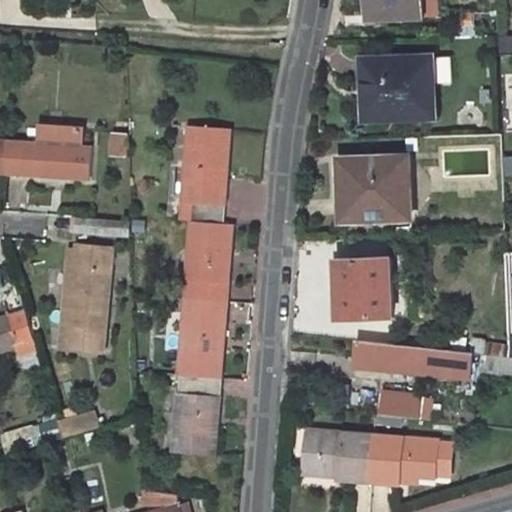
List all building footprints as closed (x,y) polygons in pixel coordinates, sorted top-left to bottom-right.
[(379,18),(428,16),(427,0),(363,0),(364,23),(379,23),(379,18)] [(435,55),(368,57),(368,81),(375,81),(376,120),(437,117),(435,55)] [(229,221),(236,126),(190,123),(181,216),(191,217),(175,445),(221,449),(238,222),(229,221)] [(83,128),(41,126),(40,140),(9,138),(8,175),(39,177),(40,168),(56,169),(55,178),(90,180),(92,143),(82,143),(83,128)] [(0,174),(8,175),(9,138),(0,137),(0,174)] [(414,157),(345,160),(346,184),(356,183),(357,224),(417,221),(414,157)] [(39,177),(55,178),(56,169),(40,168),(39,177)] [(357,224),(356,183),(346,184),(348,224),(357,224)] [(75,231),(128,235),(129,220),(76,217),(75,231)] [(70,306),(73,270),(75,250),(75,245),(68,244),(58,356),(65,356),(68,327),(70,306)] [(100,361),(110,253),(110,249),(75,245),(75,250),(73,270),(70,306),(68,327),(65,356),(65,358),(100,361)] [(397,259),(343,261),(345,320),(399,318),(397,259)] [(0,354),(34,344),(26,317),(15,320),(13,314),(0,317),(0,354)] [(350,342),(348,367),(473,379),(476,355),(350,342)] [(511,358),(489,356),(486,373),(511,375),(511,358)] [(424,401),(384,397),(382,418),(422,422),(424,401)] [(32,420),(56,433),(62,420),(37,408),(32,420)] [(378,439),(314,435),(311,469),(347,472),(346,479),(346,484),(375,486),(378,439)] [(443,444),(378,439),(375,486),(405,487),(405,484),(406,477),(427,479),(441,479),(443,444)] [(347,472),(311,469),(311,477),(346,479),(347,472)] [(405,484),(427,486),(427,479),(406,477),(405,484)]
